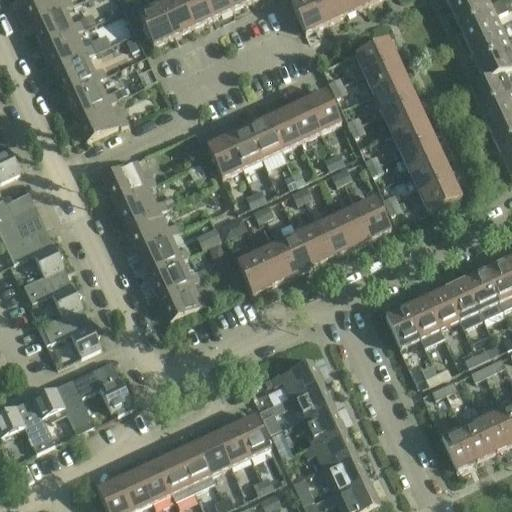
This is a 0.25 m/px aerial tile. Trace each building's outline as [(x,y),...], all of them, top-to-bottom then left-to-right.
[(30,27),(65,11),(66,13),(73,10),(69,1),(61,4),(59,0),(23,0),(19,2),(30,27)] [(175,0),(158,8),(173,42),(193,33),(177,0),(175,0)] [(177,0),(193,33),(212,24),(201,0),(177,0)] [(201,0),(212,24),(232,15),(225,0),(201,0)] [(225,0),(232,15),(252,6),(248,0),(225,0)] [(325,30),(311,0),(301,0),(290,5),(305,39),(325,30)] [(311,0),(325,30),(345,21),(335,0),(311,0)] [(335,0),(345,21),(365,12),(359,0),(335,0)] [(359,0),(365,12),(385,2),(383,0),(359,0)] [(442,0),(449,13),(477,0),(442,0)] [(486,0),(477,0),(449,13),(458,32),(504,10),(501,4),(491,9),(486,0)] [(173,42),(158,8),(137,18),(153,52),(173,42)] [(504,10),(458,32),(466,50),(502,34),(497,21),(507,16),(504,10)] [(65,11),(30,27),(41,51),(76,35),(77,37),(84,34),(84,33),(80,25),(73,28),(66,13),(65,11)] [(91,19),(80,24),(80,25),(84,33),(95,28),(91,19)] [(475,69),(511,51),(511,44),(508,46),(502,34),(466,50),(475,69)] [(76,35),(41,51),(52,75),(87,59),(88,61),(95,58),(91,48),(84,52),(77,37),(76,35)] [(105,40),(90,47),(91,48),(95,58),(110,51),(105,40)] [(133,43),(127,46),(132,58),(139,54),(133,43)] [(363,81),(398,65),(389,45),(354,61),(363,81)] [(483,87),(484,87),(505,78),(506,78),(511,75),(511,51),(475,69),(483,87)] [(87,59),(52,75),(63,99),(98,83),(99,85),(106,82),(102,73),(95,76),(88,61),(87,59)] [(398,65),(363,81),(372,101),(407,85),(398,65)] [(483,87),(470,93),(479,113),(511,97),(511,90),(506,78),(505,78),(484,87),(483,87)] [(98,83),(63,99),(74,123),(109,107),(110,109),(117,106),(113,96),(106,100),(99,85),(98,83)] [(331,96),(343,90),(340,83),(328,88),(331,96)] [(407,85),(372,101),(381,120),(416,104),(407,85)] [(343,90),(331,96),(334,104),(347,98),(343,90)] [(124,91),(114,96),(118,104),(128,100),(124,91)] [(511,97),(479,113),(487,131),(511,119),(511,97)] [(340,130),(325,98),(305,107),(320,139),(340,130)] [(416,104),(381,120),(390,140),(425,124),(416,104)] [(86,147),(120,131),(121,133),(129,130),(125,120),(117,124),(110,109),(109,107),(74,123),(86,147)] [(286,116),(301,148),(320,139),(305,107),(286,116)] [(266,125),(281,157),(301,148),(286,116),(266,125)] [(511,119),(487,131),(496,150),(511,142),(511,119)] [(349,135),(361,130),(358,122),(346,128),(349,135)] [(399,160),(434,143),(425,124),(390,140),(399,160)] [(247,134),(262,167),(281,157),(266,125),(247,134)] [(361,130),(349,135),(353,143),(365,138),(361,130)] [(227,143),(242,176),(262,167),(247,134),(227,143)] [(0,137),(0,188),(20,179),(0,137)] [(192,142),(181,147),(187,161),(198,155),(192,142)] [(504,168),(511,164),(511,142),(496,150),(504,168)] [(207,153),(222,185),(242,176),(227,143),(207,153)] [(434,143),(399,160),(408,179),(444,163),(434,143)] [(331,162),(337,174),(344,170),(339,158),(331,162)] [(367,174),(379,169),(376,161),(364,167),(367,174)] [(323,165),(329,178),(337,174),(331,162),(323,165)] [(444,163),(408,179),(418,199),(453,183),(444,163)] [(137,166),(103,182),(114,206),(148,191),(149,193),(156,190),(152,181),(145,184),(137,166)] [(379,169),(367,174),(371,182),(383,177),(379,169)] [(338,177),(344,189),(352,186),(346,174),(338,177)] [(292,180),(297,192),(305,189),(300,177),(292,180)] [(344,189),(338,177),(330,181),(336,193),(344,189)] [(297,192),(292,180),(284,184),(289,196),(297,192)] [(453,183),(418,199),(427,219),(462,203),(453,183)] [(125,230),(159,215),(160,217),(161,217),(167,214),(163,205),(156,208),(149,193),(148,191),(114,206),(125,230)] [(299,196),(305,208),(312,204),(307,192),(299,196)] [(253,198),(258,210),(266,207),(261,195),(253,198)] [(305,208),(299,196),(291,199),(297,211),(305,208)] [(6,209),(12,221),(34,211),(29,198),(6,209)] [(245,202),(250,214),(258,210),(253,198),(245,202)] [(385,214),(397,208),(394,200),(382,205),(385,214)] [(390,236),(375,202),(354,211),(370,245),(390,236)] [(4,204),(0,206),(0,241),(5,253),(22,244),(17,233),(12,221),(6,209),(4,204)] [(397,208),(385,214),(389,221),(401,215),(397,208)] [(260,214),(266,226),(273,222),(268,210),(260,214)] [(34,211),(12,221),(17,233),(40,222),(34,211)] [(335,221),(350,254),(370,245),(354,211),(335,221)] [(266,226),(260,214),(252,218),(258,230),(266,226)] [(136,254),(170,239),(171,241),(172,241),(179,238),(174,229),(167,232),(161,217),(160,217),(159,215),(125,230),(136,254)] [(315,230),(331,263),(350,254),(335,221),(315,230)] [(45,234),(42,228),(40,222),(17,233),(22,244),(45,234)] [(228,229),(220,233),(225,245),(226,246),(248,236),(241,223),(228,229)] [(296,239),(311,272),(331,263),(315,230),(296,239)] [(45,234),(5,253),(13,270),(33,261),(43,283),(64,274),(45,234)] [(214,234),(198,242),(204,255),(220,247),(214,234)] [(147,278),(181,263),(183,265),(190,262),(186,253),(179,256),(172,241),(171,241),(170,239),(136,254),(147,278)] [(276,248),(292,282),(311,272),(296,239),(276,248)] [(256,257),(272,291),(292,282),(276,248),(256,257)] [(219,249),(209,254),(214,265),(224,260),(219,249)] [(236,267),(252,300),(272,291),(256,257),(236,267)] [(181,263),(147,278),(159,302),(192,286),(194,289),(202,285),(208,282),(204,273),(197,276),(190,280),(183,265),(181,263)] [(511,264),(503,269),(511,287),(511,264)] [(511,303),(511,287),(503,269),(484,278),(498,310),(511,303)] [(231,272),(225,274),(229,283),(237,279),(233,271),(231,272)] [(23,292),(20,294),(28,311),(32,310),(51,301),(61,322),(62,323),(82,314),(64,274),(43,283),(23,292)] [(484,278),(464,287),(479,319),(483,326),(503,317),(499,309),(498,310),(484,278)] [(192,286),(159,302),(170,327),(203,311),(204,313),(212,309),(208,300),(201,304),(194,289),(192,286)] [(240,286),(232,290),(236,298),(242,296),(244,295),(240,286)] [(445,296),(456,321),(459,328),(464,337),(483,328),(483,326),(479,319),(464,287),(445,296)] [(456,321),(445,296),(425,305),(440,337),(459,328),(456,321)] [(440,337),(425,305),(406,314),(421,346),(420,346),(425,355),(444,346),(440,337)] [(42,332),(38,334),(46,351),(50,349),(70,340),(81,363),(101,354),(82,314),(62,323),(61,322),(42,331),(42,332)] [(421,346),(406,314),(385,324),(400,355),(420,346),(421,346)] [(511,353),(511,344),(503,348),(507,356),(511,353)] [(56,352),(49,355),(54,365),(61,362),(56,352)] [(487,355),(475,361),(479,369),(491,364),(487,355)] [(475,361),(464,366),(468,374),(479,369),(475,361)] [(281,389),(288,404),(289,406),(322,391),(311,366),(278,381),(277,379),(269,383),(273,392),(281,389)] [(72,386),(80,404),(81,404),(100,395),(110,419),(115,417),(117,421),(132,414),(130,410),(131,409),(111,368),(72,386)] [(496,377),(493,369),(481,374),(485,382),(496,377)] [(485,382),(481,374),(470,380),(474,387),(485,382)] [(451,382),(447,375),(437,380),(440,387),(451,382)] [(440,387),(437,380),(425,385),(428,392),(440,387)] [(264,386),(266,392),(272,389),(269,383),(264,386)] [(67,421),(76,440),(94,432),(81,404),(80,404),(72,386),(32,405),(41,425),(42,424),(42,425),(48,422),(51,428),(67,421)] [(442,392),(446,401),(457,396),(453,388),(442,392)] [(288,404),(259,418),(263,426),(274,421),(292,413),(299,428),(300,430),(334,415),(322,391),(289,406),(288,404)] [(446,401),(442,392),(431,398),(435,406),(446,401)] [(41,425),(32,405),(0,419),(0,440),(1,443),(24,433),(36,459),(54,450),(42,425),(42,424),(41,425)] [(511,410),(500,415),(511,440),(511,410)] [(311,454),(345,439),(334,415),(300,430),(299,428),(292,431),(296,440),(303,437),(310,452),(311,454)] [(511,446),(511,440),(500,415),(480,425),(494,455),(511,446)] [(270,455),(255,422),(235,431),(250,465),(270,455)] [(494,455),(480,425),(461,433),(476,464),(494,455)] [(215,440),(231,474),(250,465),(235,431),(215,440)] [(476,464),(461,433),(440,443),(455,474),(476,464)] [(321,476),(322,478),(356,463),(345,439),(311,454),(310,452),(303,455),(307,464),(314,461),(321,476)] [(195,449),(211,483),(231,474),(215,440),(195,449)] [(211,483),(195,449),(176,459),(195,499),(214,490),(211,483)] [(156,468),(172,501),(175,508),(195,499),(176,459),(156,468)] [(325,485),(332,500),(333,502),(367,486),(356,463),(322,478),(321,476),(314,479),(318,488),(325,485)] [(137,477),(152,510),(172,501),(156,468),(137,477)] [(117,486),(129,511),(148,511),(152,510),(137,477),(117,486)] [(260,487),(266,499),(274,495),(268,483),(260,487)] [(303,485),(292,490),(296,497),(307,492),(303,485)] [(97,495),(104,511),(129,511),(117,486),(97,495)] [(333,502),(332,500),(325,503),(328,511),(329,511),(336,509),(337,511),(375,511),(378,511),(367,486),(333,502)] [(252,490),(258,502),(266,499),(260,487),(252,490)] [(269,502),(273,511),(279,511),(281,511),(275,499),(269,502)] [(221,505),(224,511),(233,511),(229,501),(221,505)] [(260,506),(262,511),(273,511),(269,502),(260,506)]
